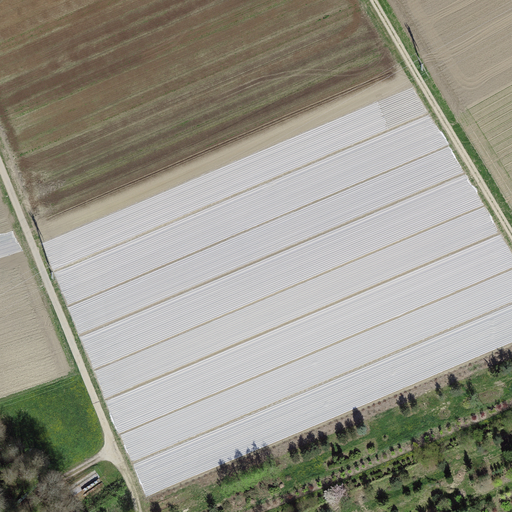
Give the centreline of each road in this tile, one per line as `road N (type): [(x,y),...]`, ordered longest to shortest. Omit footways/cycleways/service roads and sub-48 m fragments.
road 1 (track): [(0,167),(115,449)]
road 2 (track): [(511,223),(378,0)]
